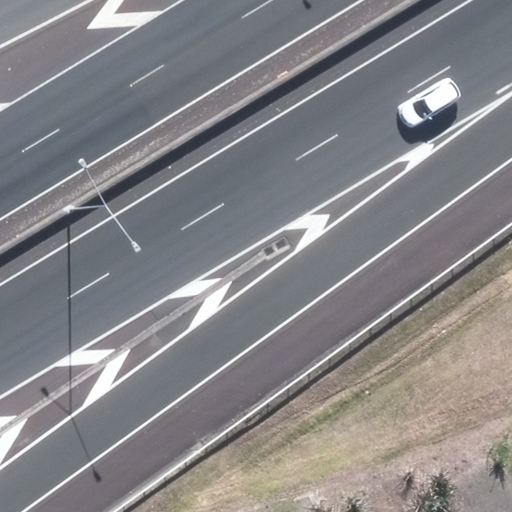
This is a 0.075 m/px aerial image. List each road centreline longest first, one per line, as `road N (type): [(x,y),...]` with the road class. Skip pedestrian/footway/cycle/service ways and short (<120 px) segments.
road 1 (motorway): [(511,123),(0,479)]
road 2 (motorway): [(511,26),(0,333)]
road 3 (motorway): [(0,146),(250,0)]
